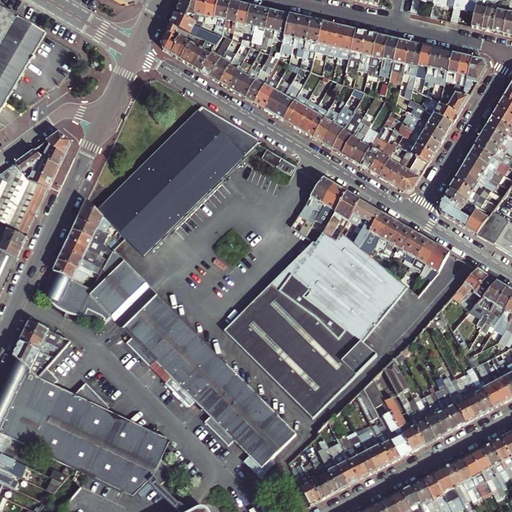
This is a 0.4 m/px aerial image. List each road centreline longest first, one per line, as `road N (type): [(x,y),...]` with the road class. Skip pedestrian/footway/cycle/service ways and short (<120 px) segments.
road 1 (residential): [(135,51),(413,217)]
road 2 (residential): [(16,305),(79,333),(251,511)]
road 3 (residential): [(511,416),(331,511)]
road 4 (secondary): [(16,305),(101,121)]
road 5 (residential): [(413,217),(511,56)]
road 6 (unknown): [(313,431),(213,326)]
road 7 (unknown): [(272,215),(286,227),(285,241),(213,326)]
road 8 (residential): [(394,25),(511,52)]
